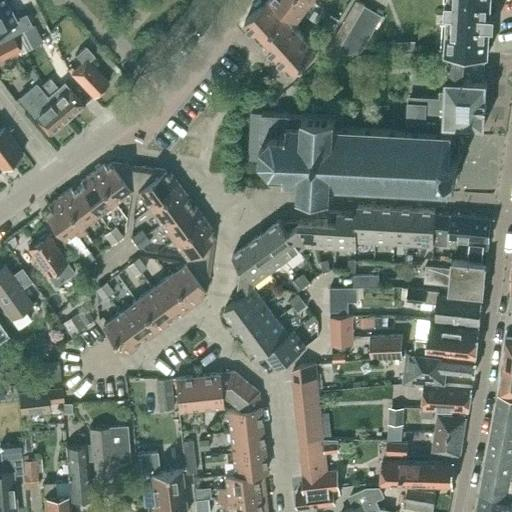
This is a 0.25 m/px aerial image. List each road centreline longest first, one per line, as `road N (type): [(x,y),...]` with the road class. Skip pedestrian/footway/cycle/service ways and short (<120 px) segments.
road 1 (residential): [(285,511),(269,383),(196,317),(131,367),(92,360)]
road 2 (residential): [(504,207),(454,511)]
road 3 (residential): [(238,0),(188,70),(54,172)]
